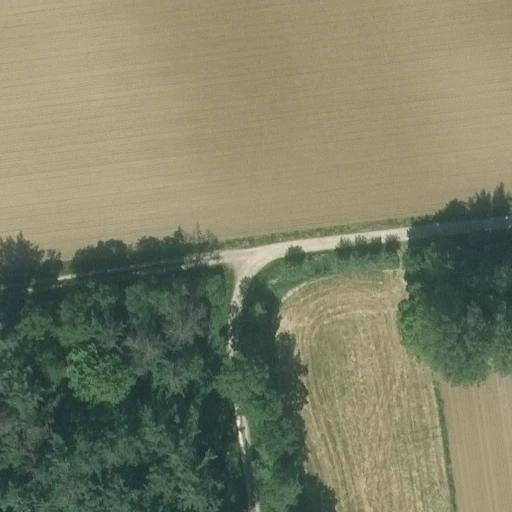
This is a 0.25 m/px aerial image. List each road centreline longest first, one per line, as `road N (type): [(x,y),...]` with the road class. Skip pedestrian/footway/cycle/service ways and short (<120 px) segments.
road 1 (track): [(511,224),(226,263)]
road 2 (track): [(226,263),(257,511)]
road 3 (track): [(0,292),(226,263)]
